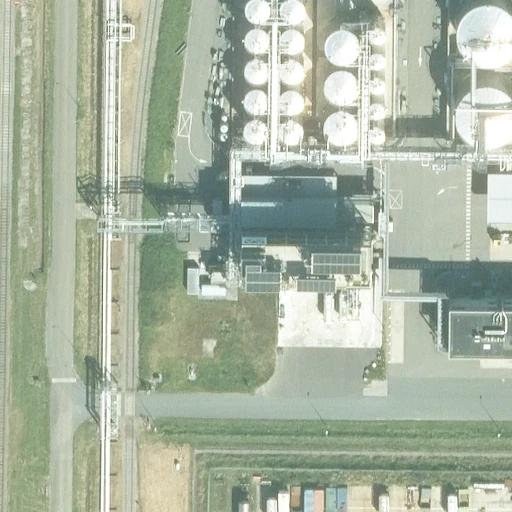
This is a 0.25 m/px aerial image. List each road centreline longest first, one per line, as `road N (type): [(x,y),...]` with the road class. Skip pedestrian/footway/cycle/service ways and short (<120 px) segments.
road 1 (unclassified): [(104,404),(511,406)]
road 2 (unclassified): [(62,403),(68,0)]
road 3 (unknown): [(207,0),(194,98),(199,137),(212,150),(229,161),(427,171)]
road 4 (unknown): [(427,171),(427,406)]
